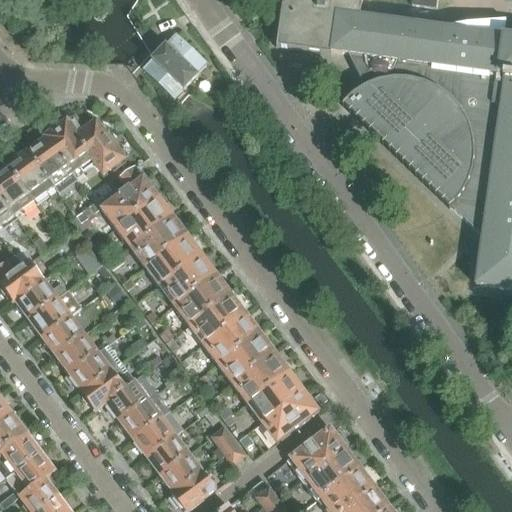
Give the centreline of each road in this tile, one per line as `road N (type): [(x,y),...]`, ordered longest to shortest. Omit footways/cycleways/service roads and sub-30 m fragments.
road 1 (residential): [(199,0),(511,432)]
road 2 (residential): [(352,403),(130,104),(78,81),(45,81),(24,99)]
road 3 (residential): [(124,511),(0,345)]
road 4 (residential): [(207,511),(352,403)]
road 5 (residential): [(433,511),(352,403)]
